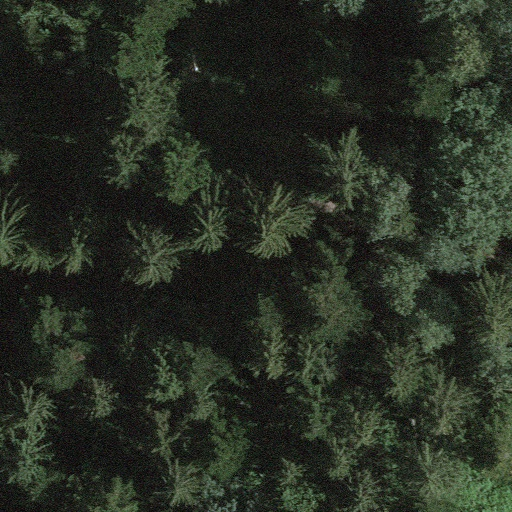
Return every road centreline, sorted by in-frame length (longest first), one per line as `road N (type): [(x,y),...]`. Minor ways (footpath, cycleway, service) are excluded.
road 1 (track): [(0,272),(243,218),(321,212),(511,245)]
road 2 (track): [(511,335),(470,317),(282,273),(97,249)]
